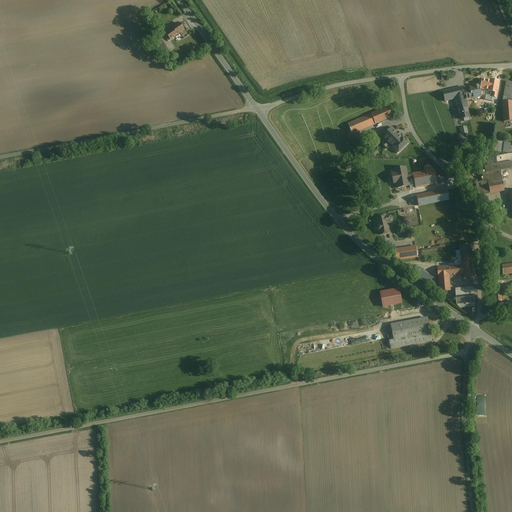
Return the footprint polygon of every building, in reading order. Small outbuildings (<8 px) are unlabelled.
[(179,24),(177,26),(176,24),(172,26),(173,28),(172,29),(174,31),(165,37),(168,42),(180,34),(183,37),(187,34),(184,31),(179,24)] [(166,48),(160,37),(155,40),(162,50),(166,48)] [(511,83),(506,82),(502,103),(511,102),(511,83)] [(483,85),(469,87),(470,92),(464,94),(465,97),(465,98),(472,96),(472,99),(485,96),(483,85)] [(462,87),(443,92),(445,102),(454,100),(465,97),(464,94),(462,87)] [(465,97),(454,100),(456,107),(457,107),(460,120),(470,118),(465,98),(465,97)] [(511,102),(502,103),(504,122),(511,121),(511,102)] [(388,108),(348,124),(352,135),(392,118),(388,108)] [(467,127),(460,129),(461,135),(468,134),(467,127)] [(402,138),(392,128),(383,137),(388,143),(390,145),(393,148),(402,138)] [(393,148),(392,149),(397,154),(398,153),(408,144),(402,138),(393,148)] [(501,154),(501,143),(490,143),(490,154),(501,154)] [(511,161),(483,167),(484,174),(486,173),(501,173),(511,171),(511,161)] [(406,167),(393,170),(395,178),(407,175),(406,167)] [(433,170),(407,175),(410,189),(436,184),(433,170)] [(501,173),(486,173),(484,174),(481,174),(482,183),(483,197),(505,194),(501,173)] [(407,175),(395,178),(398,194),(410,191),(410,189),(407,175)] [(482,183),(475,184),(478,205),(484,204),(483,197),(482,183)] [(452,189),(416,196),(418,206),(454,199),(452,189)] [(388,216),(376,218),(378,226),(377,228),(377,230),(379,232),(380,235),(389,233),(387,224),(390,224),(388,216)] [(471,245),(460,246),(461,258),(472,257),(471,245)] [(416,247),(395,250),(396,261),(417,258),(416,247)] [(461,258),(460,258),(461,266),(437,268),(438,277),(449,276),(463,275),(463,278),(476,277),(474,257),(472,257),(461,258)] [(511,264),(502,266),(503,275),(511,274),(511,264)] [(432,279),(416,268),(411,274),(428,286),(432,279)] [(438,277),(439,292),(450,291),(449,276),(438,277)] [(499,281),(490,282),(492,303),(501,302),(499,281)] [(386,291),(380,293),(382,308),(402,304),(399,289),(386,291)] [(474,292),(455,294),(456,305),(460,309),(460,305),(475,303),(474,292)] [(427,319),(391,326),(394,341),(430,335),(427,319)] [(430,335),(394,341),(389,342),(391,349),(431,342),(430,335)]
